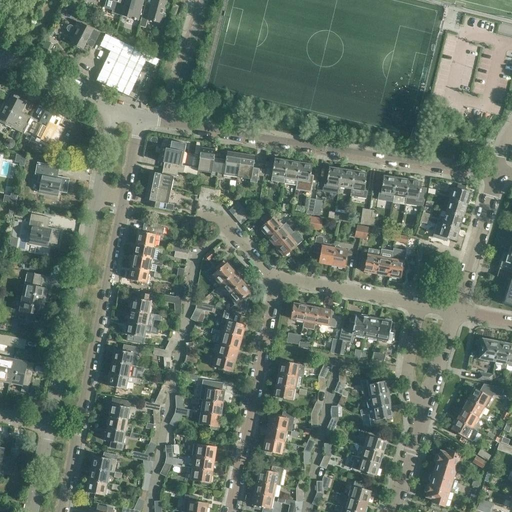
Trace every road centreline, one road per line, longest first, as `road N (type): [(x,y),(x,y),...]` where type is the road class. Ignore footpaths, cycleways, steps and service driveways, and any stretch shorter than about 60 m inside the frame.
road 1 (tertiary): [(168,120),(495,172)]
road 2 (residential): [(230,511),(273,279)]
road 3 (residential): [(92,197),(51,425)]
road 4 (residential): [(78,430),(122,203)]
road 5 (residential): [(273,279),(414,303)]
road 6 (residential): [(456,309),(495,172)]
road 7 (residential): [(421,423),(406,370),(414,303)]
road 8 (tertiary): [(200,4),(168,120)]
